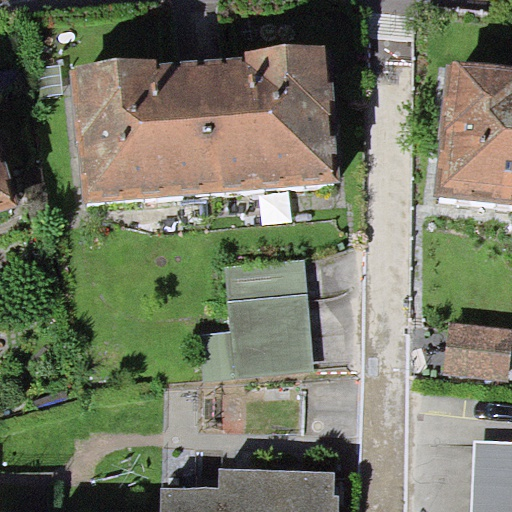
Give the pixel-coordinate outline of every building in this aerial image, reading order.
[(321,62),(68,82),(79,213),(331,194),(321,62)] [(511,87),(443,81),(431,213),(511,220),(511,87)] [(0,180),(0,218),(10,215),(0,180)] [(236,375),(321,372),(318,259),(233,262),(236,375)] [(511,335),(456,333),(454,375),(511,376),(511,335)] [(511,511),(511,446),(484,445),(482,511),(511,511)] [(173,494),(172,511),(347,511),(348,479),(236,476),(235,496),(173,494)]
